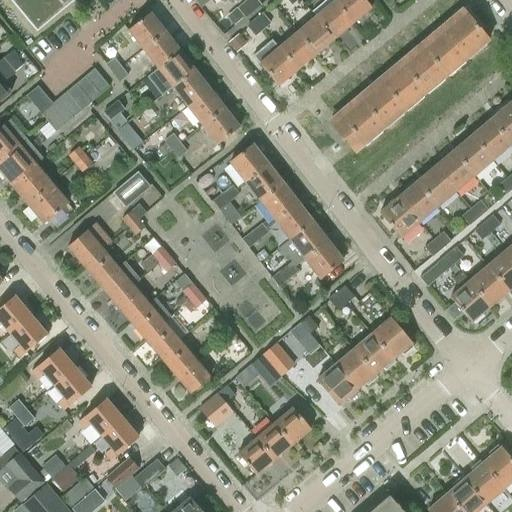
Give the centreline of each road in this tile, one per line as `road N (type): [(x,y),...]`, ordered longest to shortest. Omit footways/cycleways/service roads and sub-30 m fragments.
road 1 (residential): [(469,365),(337,214),(169,0)]
road 2 (residential): [(246,511),(0,230)]
road 3 (residential): [(298,511),(469,365)]
